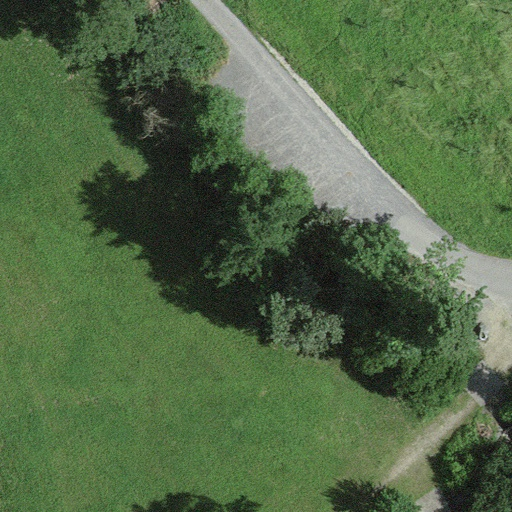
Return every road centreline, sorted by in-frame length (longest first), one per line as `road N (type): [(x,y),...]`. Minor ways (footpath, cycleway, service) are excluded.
road 1 (track): [(346,163),(193,0)]
road 2 (track): [(511,332),(493,368),(407,467)]
